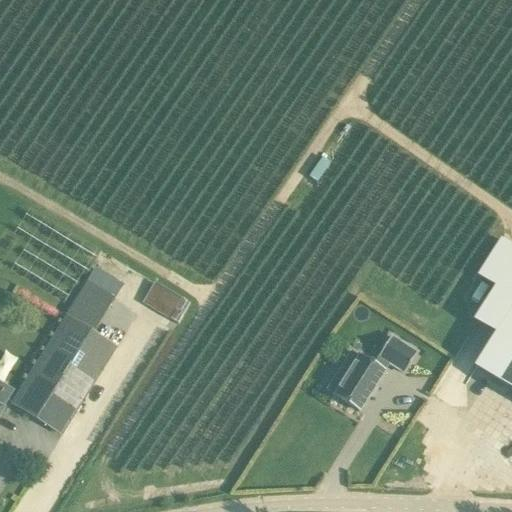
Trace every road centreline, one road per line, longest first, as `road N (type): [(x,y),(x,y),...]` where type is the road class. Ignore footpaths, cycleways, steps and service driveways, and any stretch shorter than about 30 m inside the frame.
road 1 (track): [(416,0),(107,452)]
road 2 (unclassified): [(511,510),(332,503),(214,511)]
road 3 (track): [(210,299),(0,177)]
road 4 (track): [(511,218),(345,102)]
